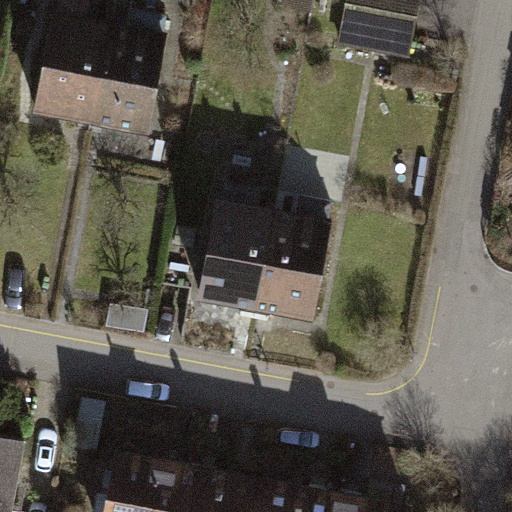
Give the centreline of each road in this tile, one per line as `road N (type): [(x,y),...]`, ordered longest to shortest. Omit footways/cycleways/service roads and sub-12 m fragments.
road 1 (residential): [(0,357),(409,435),(456,427)]
road 2 (residential): [(477,314),(468,248),(511,2)]
